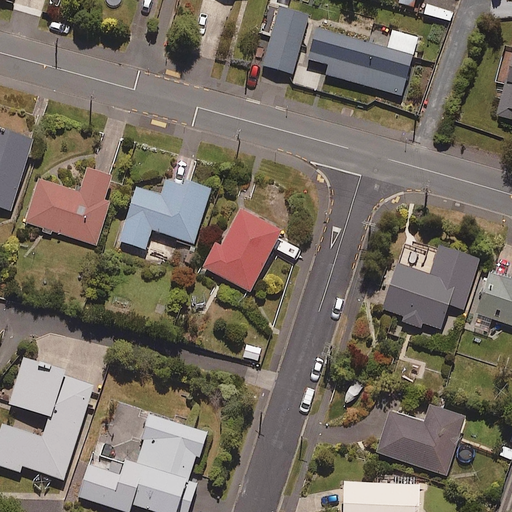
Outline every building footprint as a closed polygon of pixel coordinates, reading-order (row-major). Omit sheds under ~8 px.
[(280,7),(263,67),(293,76),(310,15),(280,7)] [(370,17),(348,11),(345,24),(366,30),(370,17)] [(413,56),(317,30),(309,61),(328,66),(325,77),(401,98),(413,56)] [(511,69),(499,115),(511,118),(511,69)] [(32,143),(0,131),(0,210),(9,213),(32,143)] [(81,193),(37,179),(22,225),(96,249),(111,204),(104,201),(112,180),(88,172),(81,193)] [(212,192),(186,184),(184,189),(164,183),(161,196),(133,187),(116,244),(147,253),(153,234),(195,247),(212,192)] [(281,234),(241,213),(223,247),(216,243),(203,267),(250,292),(281,234)] [(462,309),(477,261),(439,249),(431,276),(396,266),(382,313),(403,319),(401,325),(422,331),(422,324),(439,329),(447,304),(462,309)] [(511,280),(490,273),(476,314),(511,325),(511,280)] [(0,454),(69,476),(100,380),(29,358),(0,448),(0,454)] [(425,425),(390,414),(378,454),(447,476),(465,419),(430,408),(425,425)] [(180,511),(207,429),(150,411),(130,472),(92,460),(81,496),(129,511),(134,511),(138,501),(172,511),(180,511)] [(420,511),(421,487),(343,486),(342,511),(420,511)]
